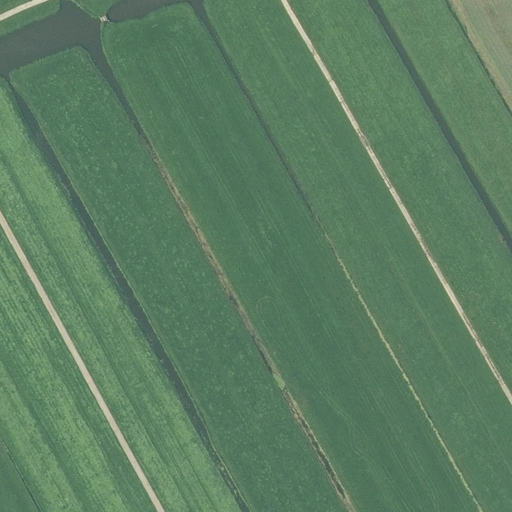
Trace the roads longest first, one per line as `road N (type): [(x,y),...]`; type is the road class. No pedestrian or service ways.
road 1 (track): [(511,404),(282,0)]
road 2 (track): [(163,511),(0,206)]
